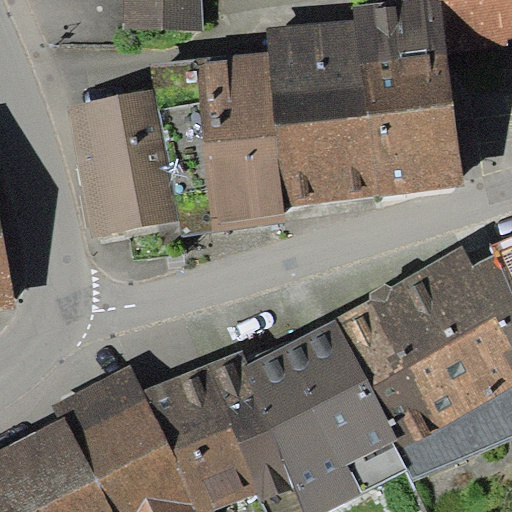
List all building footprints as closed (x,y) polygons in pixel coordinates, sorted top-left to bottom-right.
[(202,0),(125,0),(125,29),(204,30),(202,0)] [(377,196),(464,186),(448,54),(441,0),(392,0),(354,5),(356,18),(377,196)] [(511,0),(441,0),(448,54),(509,45),(507,38),(511,37),(511,0)] [(269,50),(287,208),(377,196),(356,18),(266,29),(269,50)] [(287,208),(269,50),(151,63),(153,88),(178,220),(181,236),(286,222),(287,208)] [(153,88),(68,105),(93,237),(178,220),(153,88)] [(0,221),(0,310),(16,307),(0,221)] [(494,256),(475,265),(511,344),(511,347),(505,350),(511,362),(511,234),(490,244),(494,256)] [(371,298),(337,318),(398,437),(394,441),(408,471),(414,482),(511,437),(511,362),(505,350),(511,347),(511,344),(475,265),(463,246),(392,287),(386,283),(371,292),(371,298)] [(327,511),(408,471),(394,441),(398,437),(337,318),(248,363),(244,365),(306,511),(327,511)] [(243,350),(207,365),(260,491),(269,511),(306,511),(244,365),(248,363),(243,350)] [(201,511),(144,390),(132,364),(52,404),(60,418),(0,448),(0,511),(201,511)] [(144,390),(201,511),(208,511),(260,491),(207,365),(144,390)]
